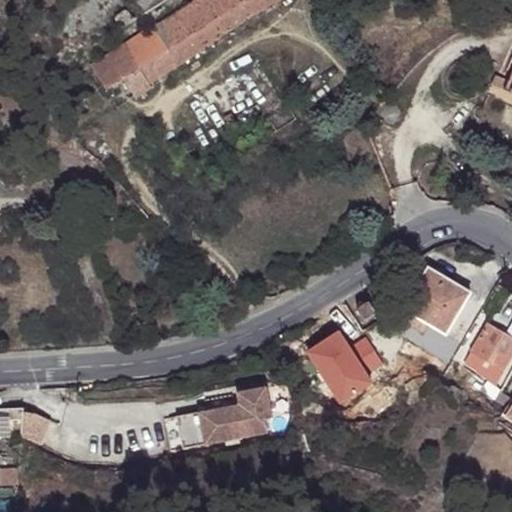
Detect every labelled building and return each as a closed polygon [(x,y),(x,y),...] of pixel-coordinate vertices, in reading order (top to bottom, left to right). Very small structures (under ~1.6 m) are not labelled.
[(196,0),(92,67),(107,90),(123,80),(135,98),(151,87),(149,83),(280,0),(196,0)] [(126,9),(115,16),(122,28),(134,21),(126,9)] [(491,85),(498,88),(503,78),(496,75),(491,85)] [(498,88),(504,90),(509,81),(503,78),(498,88)] [(112,204),(96,206),(96,214),(113,212),(112,204)] [(430,269),(405,311),(431,326),(447,336),(471,294),(430,269)] [(369,302),(356,310),(365,323),(377,314),(369,302)] [(431,326),(405,311),(399,320),(425,335),(431,326)] [(511,359),(511,339),(488,325),(466,364),(479,372),(478,376),(496,387),(511,359)] [(326,362),(307,346),(293,363),(336,398),(344,389),(346,391),(362,371),(336,350),(326,362)] [(237,399),(196,406),(202,444),(267,433),(264,414),(272,413),(266,380),(235,385),(237,399)] [(511,399),(500,391),(495,400),(508,408),(504,414),(511,419),(511,399)]
